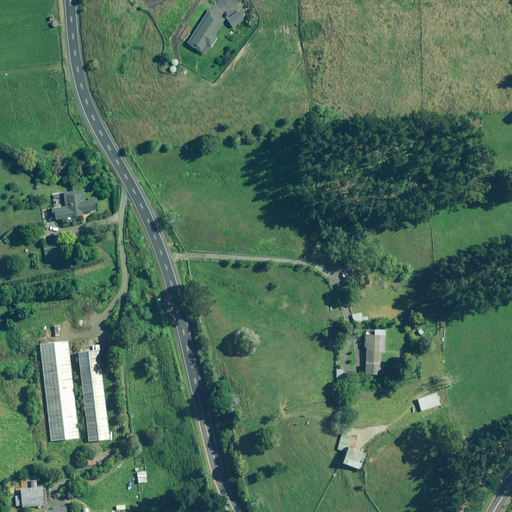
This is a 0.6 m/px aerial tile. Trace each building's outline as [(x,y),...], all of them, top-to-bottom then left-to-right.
[(202,54),(207,45),(209,47),(215,38),(213,37),(225,19),(207,8),(185,43),(202,54)] [(238,10),(225,19),(231,27),(244,18),(238,10)] [(70,220),(74,220),(74,217),(83,216),(82,212),(95,211),(93,198),(85,199),(84,189),(61,192),(62,206),(49,208),(50,220),(59,219),(59,221),(64,221),(64,222),(70,221),(70,220)] [(56,243),(42,246),(44,262),(59,260),(56,243)] [(361,313),(350,315),(351,322),(356,321),(357,323),(360,323),(360,321),(362,321),(361,313)] [(415,330),(419,336),(423,333),(419,327),(415,330)] [(372,331),(364,330),(364,335),(363,335),(362,348),(365,348),(364,364),(363,364),(362,374),(378,375),(380,351),(382,352),(383,330),(372,330),(372,331)] [(39,350),(49,445),(75,442),(66,347),(39,350)] [(77,358),(85,444),(106,442),(97,356),(77,358)] [(435,392),(416,398),(419,411),(438,405),(435,392)] [(349,437),(340,434),(335,449),(343,451),(339,462),(348,465),(353,449),(346,447),(349,437)] [(93,453),(76,458),(79,469),(96,464),(93,453)] [(138,471),(138,467),(133,468),(133,471),(135,471),(136,483),(147,482),(146,471),(138,471)] [(12,495),(13,506),(19,505),(19,507),(45,505),(44,487),(36,487),(35,479),(28,480),(28,487),(18,488),(18,495),(12,495)]
